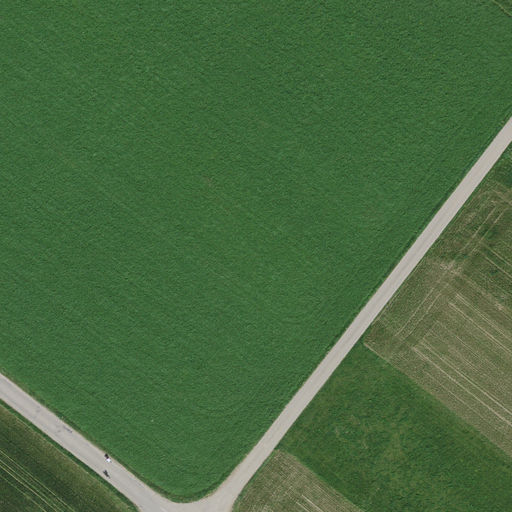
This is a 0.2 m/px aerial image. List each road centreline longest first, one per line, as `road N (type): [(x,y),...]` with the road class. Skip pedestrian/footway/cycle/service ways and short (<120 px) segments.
road 1 (residential): [(207,511),(511,116)]
road 2 (unclassified): [(0,387),(162,511)]
